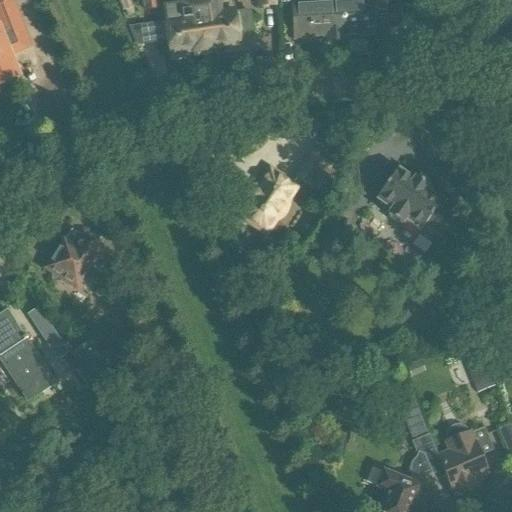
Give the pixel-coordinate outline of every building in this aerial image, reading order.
[(0,83),(17,77),(8,55),(28,47),(9,0),(3,0),(0,1),(0,83)] [(129,0),(117,0),(123,13),(125,12),(128,18),(135,15),(133,9),(129,0)] [(143,0),(145,10),(158,8),(156,0),(143,0)] [(178,0),(163,2),(164,7),(166,22),(166,23),(168,43),(170,58),(171,61),(186,59),(185,54),(204,51),(196,0),(178,0)] [(196,0),(204,51),(223,48),(224,53),(239,50),(237,34),(253,31),(250,10),(234,12),(234,11),(233,11),(232,5),(232,3),(231,1),(229,0),(196,0)] [(332,0),(292,0),(292,2),(292,3),(294,41),(307,40),(310,39),(310,38),(310,37),(324,36),(334,35),(333,1),(332,0)] [(332,0),(335,35),(360,34),(360,36),(375,35),(373,9),(387,8),(386,0),(332,0)] [(323,196),(336,176),(337,174),(331,170),(331,169),(335,162),(314,148),(294,178),(323,196)] [(396,169),(381,190),(375,199),(390,210),(386,215),(400,225),(404,220),(419,231),(423,225),(439,237),(444,229),(445,230),(448,225),(453,218),(437,206),(440,201),(424,190),(427,186),(425,185),(424,184),(423,185),(417,180),(418,179),(417,179),(416,179),(414,177),(412,181),(396,169)] [(277,218),(286,204),(282,201),(293,185),(270,170),(239,217),(262,232),(273,216),(277,218)] [(337,216),(310,254),(328,267),(355,229),(337,216)] [(100,251),(73,234),(66,244),(63,242),(47,269),(77,288),(100,251)] [(38,308),(29,314),(59,360),(68,354),(38,308)] [(0,358),(28,401),(54,384),(25,340),(28,339),(26,336),(24,337),(7,311),(0,315),(0,358)] [(72,356),(94,389),(111,378),(89,345),(72,356)] [(464,360),(475,387),(493,380),(482,352),(464,360)] [(450,451),(439,456),(457,497),(482,487),(479,480),(490,475),(471,431),(469,431),(466,427),(460,424),(454,425),(449,429),(447,435),(447,441),(446,442),(450,451)] [(511,431),(510,427),(510,425),(500,429),(511,460),(511,459),(511,431)] [(457,497),(439,456),(438,456),(429,434),(413,441),(418,453),(416,458),(414,460),(412,463),(411,466),(410,469),(410,473),(407,482),(383,472),(376,489),(386,493),(378,511),(418,511),(425,496),(418,494),(425,477),(443,469),(456,498),(457,497)]
